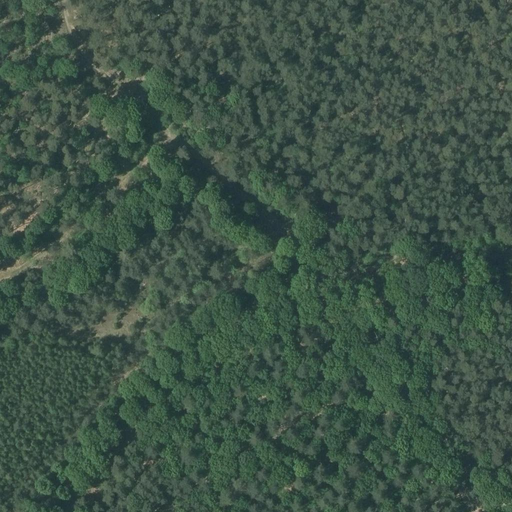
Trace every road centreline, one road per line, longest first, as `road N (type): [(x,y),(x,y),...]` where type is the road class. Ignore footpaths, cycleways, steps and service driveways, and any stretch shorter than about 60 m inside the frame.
road 1 (track): [(329,285),(284,234),(123,93),(74,39),(65,0)]
road 2 (track): [(511,496),(329,285)]
road 3 (track): [(511,255),(329,285)]
